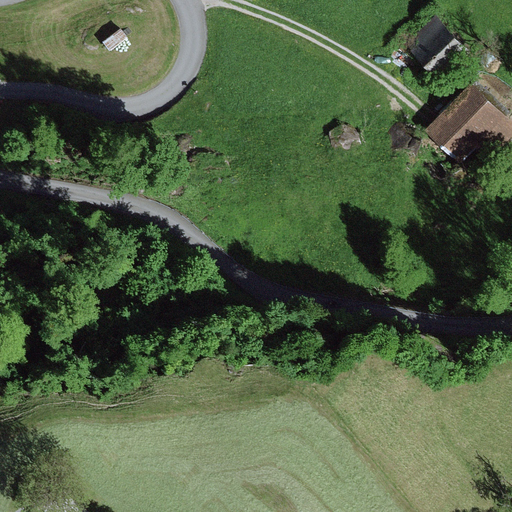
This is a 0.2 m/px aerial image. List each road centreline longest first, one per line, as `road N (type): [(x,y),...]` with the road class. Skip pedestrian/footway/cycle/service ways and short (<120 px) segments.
road 1 (unclassified): [(0,240),(396,294),(511,319)]
road 2 (unclassified): [(183,0),(191,48),(172,82),(132,103),(0,96)]
